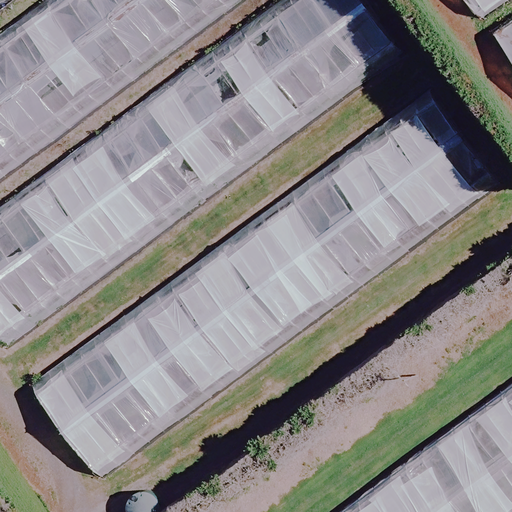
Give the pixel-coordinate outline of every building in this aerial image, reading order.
[(400,45),(365,0),(282,0),(0,213),(0,339),(4,344),(400,45)] [(0,174),(232,0),(56,0),(0,42),(0,174)] [(505,0),(468,0),(480,17),(505,0)] [(511,24),(499,34),(511,53),(511,24)] [(497,179),(434,93),(37,388),(100,473),(497,179)] [(511,511),(511,391),(349,511),(511,511)]
